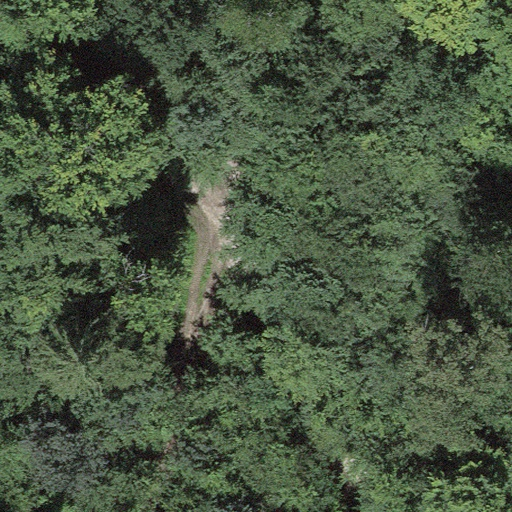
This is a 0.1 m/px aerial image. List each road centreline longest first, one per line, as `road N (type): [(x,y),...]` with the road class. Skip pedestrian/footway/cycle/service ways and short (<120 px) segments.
road 1 (track): [(75,0),(134,108),(225,225),(380,511)]
road 2 (track): [(313,0),(260,93),(163,460),(138,511)]
